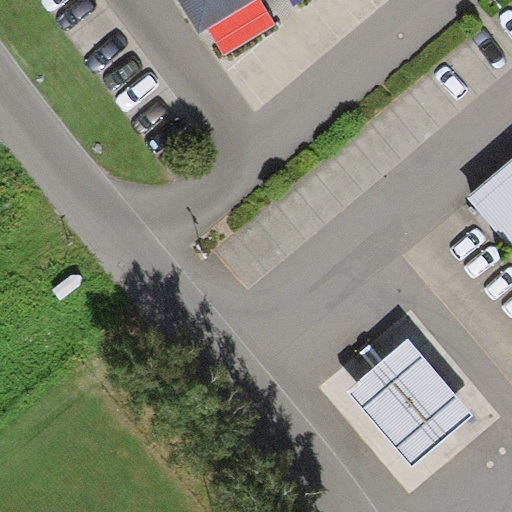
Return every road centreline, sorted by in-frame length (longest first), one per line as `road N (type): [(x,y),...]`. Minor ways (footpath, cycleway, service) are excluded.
road 1 (unclassified): [(511,106),(221,367)]
road 2 (unclassified): [(0,89),(221,367)]
road 3 (unclassified): [(221,367),(341,511)]
